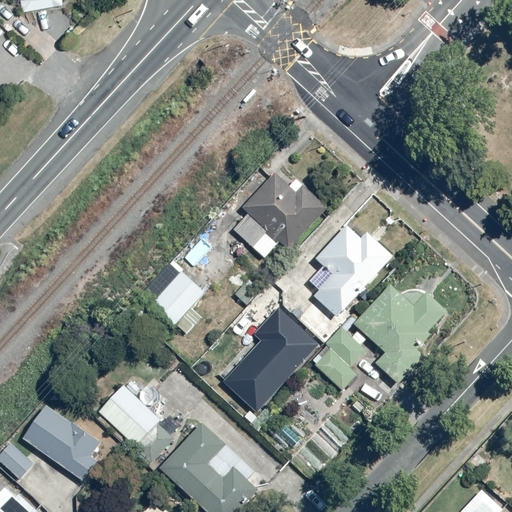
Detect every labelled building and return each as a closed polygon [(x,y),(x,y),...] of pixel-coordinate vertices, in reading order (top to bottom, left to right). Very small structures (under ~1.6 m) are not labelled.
[(67,3),(66,0),(24,0),(26,10),(67,3)] [(242,208),(286,251),(326,209),(294,179),(288,186),(275,175),(242,208)] [(335,319),(393,257),(365,233),(359,239),(347,227),(315,260),(333,276),(313,298),(335,319)] [(149,305),(174,327),(177,324),(188,334),(203,316),(194,309),(208,292),(180,268),(149,305)] [(376,363),(398,382),(423,357),(414,350),(446,312),(427,295),(397,294),(389,286),(353,326),(385,352),(376,363)] [(223,383),(257,412),(319,348),(278,309),(253,336),(261,343),(223,383)] [(346,330),(316,363),(346,389),(361,372),(354,365),(368,349),(346,330)] [(123,382),(97,411),(137,447),(163,418),(123,382)] [(99,444),(43,406),(22,439),(84,481),(97,462),(91,457),(99,444)] [(353,438),(330,417),(291,459),(314,480),(353,438)] [(285,423),(272,438),(288,452),(301,437),(285,423)] [(177,437),(163,424),(138,452),(152,464),(177,437)] [(225,446),(201,424),(157,470),(204,511),(235,511),(257,492),(234,470),(223,480),(205,465),(225,446)] [(15,441),(0,459),(0,460),(23,480),(19,486),(50,511),(56,511),(74,490),(15,441)] [(0,511),(30,511),(5,489),(0,494),(0,511)] [(500,511),(503,509),(484,490),(460,511),(500,511)]
